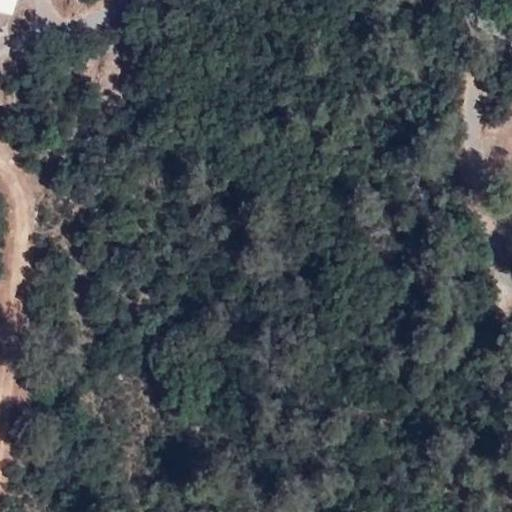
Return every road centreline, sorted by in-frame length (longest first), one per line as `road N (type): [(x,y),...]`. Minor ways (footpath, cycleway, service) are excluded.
road 1 (track): [(466,0),(479,29),(470,168),(511,296)]
road 2 (track): [(0,336),(12,208),(0,185)]
